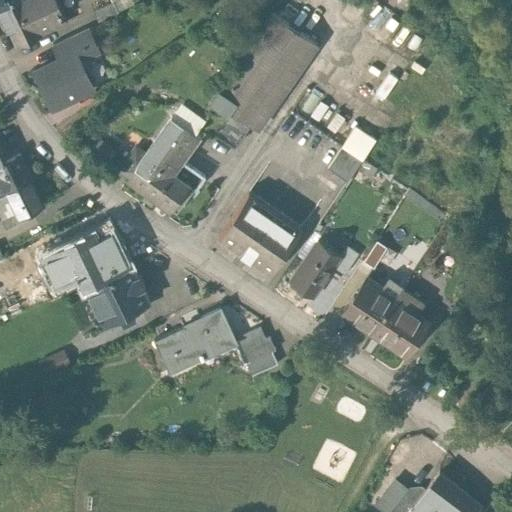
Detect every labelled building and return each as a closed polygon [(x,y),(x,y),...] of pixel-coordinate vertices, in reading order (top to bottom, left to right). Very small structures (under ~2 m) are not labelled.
[(0,0),(0,8),(16,0),(0,0)] [(57,0),(19,0),(0,9),(0,11),(17,47),(44,34),(44,32),(68,21),(57,0)] [(229,109),(256,128),(318,45),(273,12),(234,64),(238,67),(222,89),(220,88),(211,101),(227,112),(229,109)] [(94,85),(77,50),(36,70),(53,105),(94,85)] [(376,63),(367,82),(380,88),(389,68),(376,63)] [(391,68),(381,90),(391,95),(401,72),(391,68)] [(329,124),(340,107),(308,86),(297,103),(329,124)] [(341,108),(332,122),(341,128),(350,114),(341,108)] [(201,134),(173,112),(126,175),(172,209),(192,182),(175,169),(201,134)] [(359,121),(333,166),(355,179),(381,133),(359,121)] [(0,191),(31,176),(19,151),(2,160),(0,155),(0,191)] [(44,200),(31,176),(0,191),(0,214),(4,213),(0,204),(5,202),(11,213),(3,217),(7,225),(29,214),(27,209),(44,200)] [(300,228),(248,193),(218,236),(271,271),(300,228)] [(381,234),(366,257),(380,266),(394,243),(381,234)] [(68,292),(85,284),(128,262),(116,238),(90,250),(96,263),(62,280),(68,292)] [(342,255),(318,239),(291,280),(315,295),(342,255)] [(133,260),(128,262),(85,284),(102,317),(110,320),(122,313),(124,318),(136,312),(134,308),(147,301),(149,294),(144,284),(146,283),(141,271),(139,272),(133,260)] [(45,274),(40,263),(15,275),(20,286),(45,274)] [(344,313),(373,333),(396,300),(381,290),(384,287),(369,277),(344,313)] [(431,323),(396,300),(373,333),(409,356),(431,323)] [(236,340),(221,308),(156,338),(171,370),(236,340)] [(267,340),(260,326),(238,336),(250,362),(247,363),(253,376),(278,364),(272,352),(276,350),(271,338),(267,340)] [(70,364),(64,350),(40,361),(46,375),(70,364)] [(467,493),(440,472),(425,491),(413,507),(419,511),(475,511),(479,508),(465,496),(467,493)] [(408,511),(413,507),(425,491),(421,488),(407,489),(395,479),(375,505),(383,511),(408,511)]
